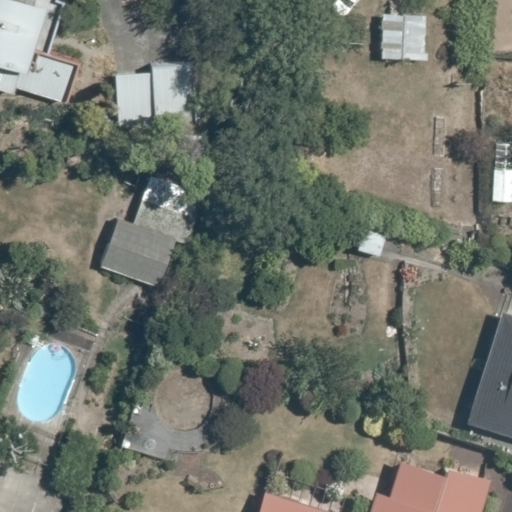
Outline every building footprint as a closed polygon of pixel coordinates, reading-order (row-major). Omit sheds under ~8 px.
[(57,0),(0,0),(0,60),(21,67),(28,43),(44,47),(57,0)] [(185,119),(186,64),(109,62),(107,117),(185,119)] [(173,233),(114,214),(98,265),(157,284),(173,233)] [(511,312),(502,309),(468,420),(511,433),(511,312)] [(478,511),(488,480),(387,449),(367,511),(353,511),(266,485),(257,511),(478,511)]
